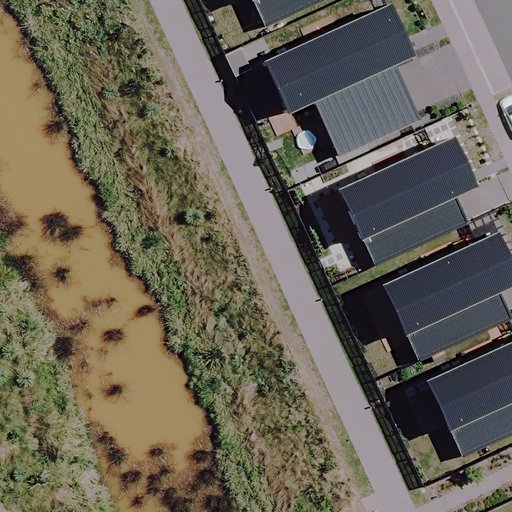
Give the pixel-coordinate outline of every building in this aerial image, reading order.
[(245,0),(249,7),(253,5),(265,31),(333,0),(245,0)] [(376,1),(252,58),(277,111),(307,98),(333,154),(413,117),(387,61),(401,54),(376,1)] [(464,185),(441,135),(326,188),(349,238),(354,236),(367,263),(459,220),(447,193),(464,185)] [(510,281),(486,231),(371,284),(395,334),(399,331),(412,358),(505,316),(492,289),(510,281)] [(511,336),(417,380),(440,430),(445,428),(457,455),(511,429),(511,336)]
